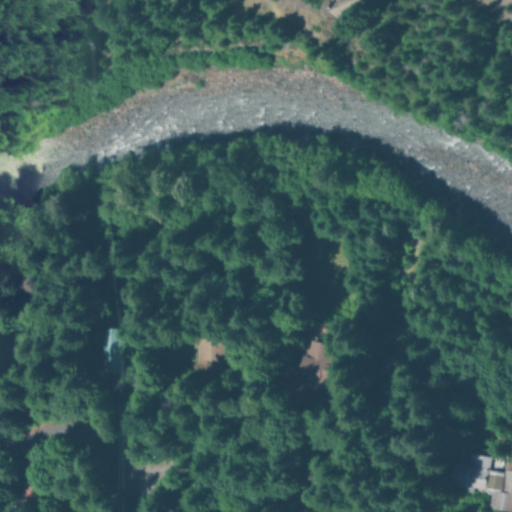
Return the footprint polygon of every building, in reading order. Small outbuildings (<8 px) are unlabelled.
[(338,19),(364,0),(338,0),(329,7),(338,19)] [(129,329),(110,328),(108,371),(127,372),(129,329)] [(237,363),(238,352),(231,352),(232,337),(205,336),(204,363),(237,363)] [(334,344),(311,339),(304,374),(327,378),(325,387),(338,390),(345,354),(332,351),(334,344)] [(511,511),(511,471),(485,468),(486,456),(467,454),(466,465),(450,463),(447,487),(469,490),(469,489),(486,491),(484,508),(511,511)]
